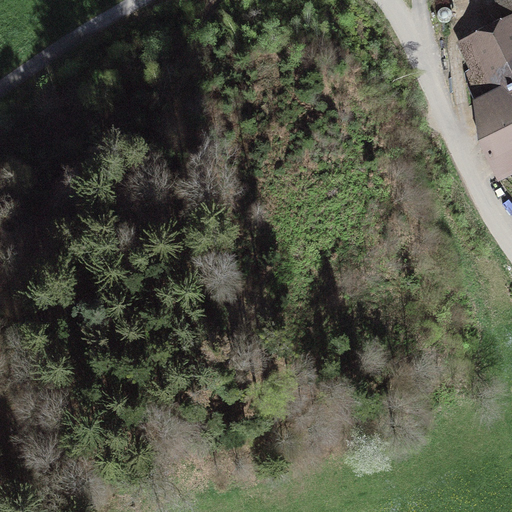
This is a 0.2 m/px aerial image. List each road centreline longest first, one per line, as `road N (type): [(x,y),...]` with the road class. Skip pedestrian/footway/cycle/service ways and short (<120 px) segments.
road 1 (unclassified): [(386,0),(511,248)]
road 2 (unclassified): [(0,87),(141,0)]
